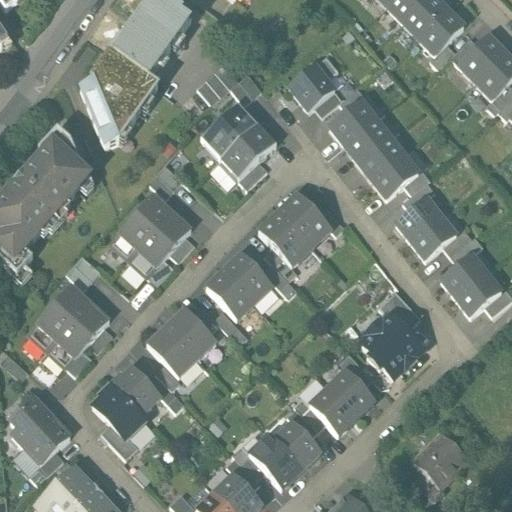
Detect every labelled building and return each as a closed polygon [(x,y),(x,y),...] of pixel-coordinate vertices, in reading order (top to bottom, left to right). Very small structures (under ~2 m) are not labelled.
[(16,0),(0,0),(0,9),(4,16),(16,7),(13,2),(16,0)] [(156,0),(112,61),(147,86),(190,25),(156,0)] [(374,0),(386,11),(398,0),(374,0)] [(398,0),(386,11),(402,27),(429,0),(398,0)] [(418,44),(446,15),(431,0),(429,0),(402,27),(418,44)] [(446,15),(418,44),(435,60),(446,49),(463,32),(446,15)] [(478,51),(458,71),(475,88),(504,59),(487,42),(478,51)] [(454,57),(449,62),(458,71),(478,51),(469,43),(454,57)] [(454,57),(446,49),(435,60),(429,65),(437,74),(449,62),(454,57)] [(511,67),(504,59),(475,88),(492,105),(508,89),(511,84),(511,67)] [(112,61),(111,60),(92,86),(87,83),(85,86),(81,88),(83,93),(79,94),(104,152),(104,153),(118,147),(117,144),(123,135),(125,137),(140,116),(138,115),(145,104),(148,106),(156,93),(157,93),(147,86),(112,61)] [(337,78),(325,63),(314,73),(325,87),(337,78)] [(223,69),(196,92),(211,110),(229,94),(238,87),(223,69)] [(325,87),(314,73),(288,93),(308,119),(313,114),(334,98),(325,87)] [(243,112),(260,97),(246,80),(238,87),(229,94),(243,112)] [(492,105),(485,111),(494,120),(497,117),(511,101),(511,92),(508,89),(492,105)] [(148,106),(145,104),(138,115),(140,116),(125,137),(123,135),(117,144),(118,147),(104,153),(104,152),(91,157),(94,165),(118,220),(147,188),(155,179),(162,170),(180,151),(164,137),(185,114),(156,93),(148,106)] [(364,104),(357,95),(341,107),(338,110),(346,119),(360,108),(364,104)] [(334,98),(313,114),(321,124),(338,110),(341,107),(334,98)] [(511,101),(497,117),(506,125),(509,122),(511,118),(511,101)] [(346,119),(329,133),(357,169),(389,144),(360,108),(346,119)] [(236,111),(200,145),(219,166),(256,132),(236,111)] [(219,166),(219,167),(220,167),(238,185),(237,186),(238,187),(258,168),(275,151),(275,150),(274,151),(256,132),(257,132),(256,131),(256,132),(219,166)] [(56,135),(37,156),(43,162),(38,168),(37,166),(1,206),(3,207),(0,210),(0,265),(16,280),(31,264),(32,263),(22,255),(30,245),(32,247),(47,230),(45,229),(57,215),(59,216),(74,200),(72,199),(86,183),(80,178),(83,173),(80,171),(79,170),(69,146),(56,135)] [(417,180),(389,144),(357,169),(386,205),(403,191),(417,180)] [(86,183),(72,199),(74,200),(59,216),(57,215),(45,229),(47,230),(32,247),(30,245),(22,255),(32,263),(31,264),(57,288),(65,279),(73,270),(81,261),(118,220),(94,165),(80,171),(83,173),(80,178),(86,183)] [(238,187),(246,195),(266,176),(258,168),(238,187)] [(180,186),(162,170),(155,179),(172,195),(180,186)] [(429,185),(422,176),(417,180),(403,191),(411,200),(427,188),(429,185)] [(155,179),(147,188),(164,204),(172,195),(155,179)] [(411,200),(402,208),(409,217),(425,204),(434,197),(427,188),(411,200)] [(316,220),(297,200),(278,218),(311,253),(330,235),(316,220)] [(152,201),(116,240),(135,257),(171,218),(152,201)] [(409,217),(395,229),(410,247),(440,223),(425,204),(409,217)] [(344,232),(324,212),(316,220),(330,235),(335,240),(344,232)] [(135,257),(155,275),(163,265),(169,259),(185,241),(190,235),(171,218),(135,257)] [(311,253),(278,218),(258,237),(271,251),(291,272),(311,253)] [(440,223),(410,247),(425,266),(442,253),(455,242),(440,223)] [(455,242),(442,253),(449,262),(471,244),(463,235),(455,242)] [(135,257),(116,240),(108,250),(127,267),(135,257)] [(185,241),(169,259),(178,267),(194,249),(185,241)] [(471,244),(449,262),(457,271),(470,261),(482,251),(474,242),(471,244)] [(291,272),(271,251),(263,260),(271,269),(287,286),(296,278),(291,272)] [(155,275),(135,257),(127,267),(146,284),(147,283),(155,275)] [(271,292),(240,260),(223,276),(253,308),(271,292)] [(99,277),(81,261),(73,270),(91,286),(99,277)] [(457,271),(440,285),(455,304),(485,279),(470,261),(457,271)] [(155,275),(147,283),(156,291),(172,273),(163,265),(155,275)] [(287,286),(271,269),(263,277),(287,303),(296,295),(287,286)] [(73,270),(65,279),(83,295),(91,286),(73,270)] [(253,308),(223,276),(205,293),(236,325),(253,308)] [(485,279),(455,304),(470,322),(483,312),(500,298),(485,279)] [(70,292),(35,331),(54,348),(89,309),(70,292)] [(511,304),(511,302),(505,294),(500,298),(483,312),(491,321),(511,304)] [(420,323),(395,297),(378,313),(388,324),(389,323),(404,338),(420,323)] [(54,348),(73,365),(82,356),(87,350),(103,332),(109,326),(89,309),(54,348)] [(213,324),(202,312),(193,320),(210,338),(218,330),(213,324)] [(216,347),(184,313),(165,331),(197,365),(216,347)] [(246,342),(222,316),(213,324),(218,330),(238,350),(246,342)] [(388,324),(382,329),(378,325),(363,339),(367,343),(361,350),(369,358),(366,361),(379,375),(382,372),(392,383),(409,367),(407,364),(418,354),(404,338),(389,323),(388,324)] [(54,348),(35,331),(27,341),(46,357),(54,348)] [(197,365),(165,331),(146,349),(178,383),(197,365)] [(103,332),(87,350),(96,358),(112,340),(103,332)] [(54,348),(46,357),(65,375),(66,373),(73,365),(54,348)] [(73,365),(66,373),(75,381),(91,364),(82,356),(73,365)] [(6,360),(0,366),(0,368),(19,385),(27,377),(6,360)] [(339,369),(344,375),(363,394),(373,385),(349,360),(339,369)] [(179,387),(163,370),(154,378),(158,383),(171,395),(179,387)] [(160,402),(132,373),(123,381),(121,380),(110,390),(140,421),(160,402)] [(344,375),(327,392),(356,422),(374,406),(363,394),(344,375)] [(171,395),(158,383),(150,391),(175,417),(183,409),(171,395)] [(140,421),(110,390),(99,401),(101,402),(92,411),(109,430),(124,446),(127,443),(145,426),(140,421)] [(356,422),(327,392),(307,410),(337,441),(356,422)] [(39,471),(70,441),(34,404),(9,429),(15,436),(10,441),(22,453),(39,471)] [(317,436),(294,413),(286,421),(292,428),(308,445),(317,436)] [(273,445),(301,475),(319,457),(308,445),(292,428),(273,445)] [(124,446),(109,430),(100,438),(125,465),(137,453),(127,443),(124,446)] [(441,438),(412,466),(426,480),(439,493),(440,493),(468,465),(441,438)] [(301,475),(273,445),(269,440),(248,460),(265,477),(280,494),(301,475)] [(248,460),(240,451),(231,459),(234,462),(256,486),(265,477),(248,460)] [(39,471),(22,453),(11,464),(28,481),(39,471)] [(256,486),(234,462),(225,471),(250,497),(259,489),(256,486)] [(92,492),(74,473),(38,507),(42,511),(110,511),(100,501),(101,500),(93,491),(92,492)] [(258,511),(261,509),(233,480),(213,498),(225,511),(258,511)] [(426,480),(416,490),(432,506),(443,495),(440,493),(439,493),(426,480)] [(225,511),(213,498),(198,511),(225,511)] [(191,511),(180,500),(169,510),(170,511),(191,511)] [(357,511),(347,500),(333,511),(357,511)]
